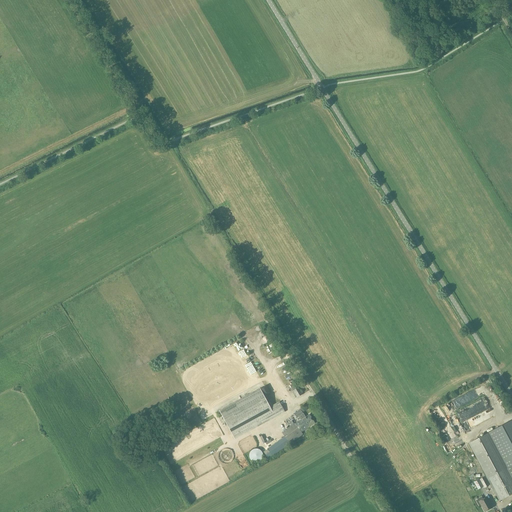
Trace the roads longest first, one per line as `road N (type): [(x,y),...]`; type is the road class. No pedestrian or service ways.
road 1 (unclassified): [(511,396),(268,0)]
road 2 (track): [(70,0),(140,116)]
